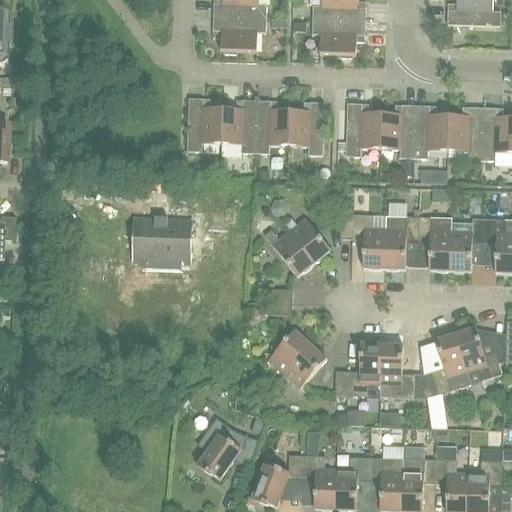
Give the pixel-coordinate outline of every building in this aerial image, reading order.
[(214,0),(214,20),(266,21),(267,7),(259,7),(258,0),(214,0)] [(358,0),(321,0),(322,9),(313,9),(313,23),(366,24),(366,4),(358,4),(358,0)] [(492,0),(456,0),(457,7),(448,6),(448,27),(500,29),(501,14),(492,14),(492,0)] [(266,21),(214,20),(213,40),(222,40),(221,54),(224,54),(224,57),(237,57),(237,55),(257,55),(258,35),(266,35),(266,21)] [(272,22),(272,31),(286,31),(286,22),(272,22)] [(366,24),(313,23),(312,37),(321,37),(320,57),(340,58),(340,60),(353,61),(353,58),(356,58),(357,44),(365,45),(366,24)] [(222,146),(224,110),(210,110),(210,102),(204,102),(204,101),(190,101),(188,154),(203,154),(203,146),(222,146)] [(237,111),(224,110),(222,146),(242,147),(242,155),(256,156),(257,103),(244,103),(237,103),(237,111)] [(290,148),(291,113),(277,112),(278,104),(271,104),(271,103),(257,103),(256,156),(270,156),(270,148),(290,148)] [(304,113),(291,113),(290,148),(309,149),(309,157),(324,158),(325,105),(311,105),(304,105),(304,113)] [(362,106),(348,106),(347,159),(361,159),(361,151),(381,151),(382,115),(369,115),(369,107),(362,107),(362,106)] [(396,116),(382,115),(381,151),(401,152),(400,160),(414,161),(416,108),(402,108),(396,108),(396,116)] [(416,108),(414,161),(428,161),(429,153),(448,154),(450,117),(436,117),(436,109),(430,109),(416,108)] [(463,118),(450,117),(448,154),(468,154),(468,163),(482,163),(484,110),(463,110),(463,118)] [(484,110),(482,163),(496,163),(496,155),(511,155),(511,119),(503,119),(503,111),(497,111),(484,110)] [(420,173),(420,186),(429,186),(429,173),(420,173)] [(349,189),(334,193),(337,206),(352,203),(349,189)] [(223,233),(250,233),(250,214),(223,214),(223,233)] [(353,241),(353,217),(341,217),(340,241),(353,241)] [(353,217),(353,241),(364,242),(363,270),(369,271),(372,274),(380,274),(383,271),(385,271),(386,231),(374,231),(374,218),(353,217)] [(0,264),(2,265),(3,242),(15,242),(16,219),(0,218),(0,264)] [(386,218),(386,231),(385,271),(386,271),(389,274),(397,275),(400,272),(406,272),(407,243),(419,243),(419,219),(386,218)] [(155,221),(136,221),(134,265),(142,265),(142,271),(182,273),(182,266),(190,267),(192,223),(168,222),(168,220),(166,220),(166,222),(157,221),(157,219),(155,219),(155,221)] [(452,220),(431,220),(419,219),(419,243),(430,244),(429,273),(436,273),(439,276),(446,276),(449,273),(451,273),(452,225),(452,220)] [(289,234),(314,266),(316,265),(320,265),(326,261),(326,256),(331,253),(306,221),(289,234)] [(452,225),(451,273),(452,273),(455,276),(463,277),(466,274),(472,274),(473,245),(485,245),(485,221),(473,221),(473,225),(452,225)] [(496,246),(495,275),(501,275),(504,278),(511,278),(511,277),(511,226),(497,226),(497,222),(485,221),(485,245),(496,246)] [(265,237),(297,279),(302,275),(307,276),(312,271),(313,267),(314,266),(289,234),(280,242),(272,232),(265,237)] [(249,281),(250,259),(218,257),(217,280),(249,281)] [(293,292),(265,291),(265,305),(269,305),(293,306),(293,292)] [(293,306),(269,305),(268,317),(292,318),(293,306)] [(456,336),(468,374),(478,371),(482,383),(503,377),(496,354),(485,357),(476,330),(470,332),(466,330),(459,332),(457,336),(456,336)] [(285,377),(312,347),(310,346),(310,341),(305,337),(300,337),(296,333),(269,363),(285,377)] [(468,374),(456,336),(454,337),(450,334),(443,337),(441,340),(435,342),(444,370),(432,373),(440,396),(472,387),(468,374)] [(349,374),(348,398),(368,399),(369,386),(381,386),(383,346),(381,346),(378,343),(370,343),(367,346),(361,345),(360,374),(349,374)] [(381,399),(393,400),(414,400),(415,376),(403,376),(404,347),(398,347),(394,343),(387,343),(384,346),(383,346),(381,386),(381,399)] [(312,347),(285,377),(301,391),(327,361),(323,357),(322,353),(317,348),(313,348),(312,347)] [(335,398),(348,398),(349,374),(336,373),(335,398)] [(208,453),(199,467),(220,482),(234,463),(249,469),(259,443),(237,434),(233,433),(217,421),(199,446),(208,453)] [(304,482),(304,458),(290,458),(289,475),(266,466),(252,501),(277,510),(288,482),(304,482)] [(326,459),(304,458),(304,482),(316,482),(315,511),(321,511),(334,511),(336,511),(337,472),(325,472),(326,459)] [(337,472),(336,511),(338,511),(337,511),(357,511),(358,484),(370,484),(371,460),(350,459),(349,472),(337,472)] [(371,460),(370,484),(382,484),(380,511),(401,511),(404,461),(371,460)] [(404,461),(401,511),(423,511),(424,486),(436,486),(436,462),(404,461)] [(436,462),(436,486),(448,487),(446,511),(468,511),(469,476),(457,476),(458,463),(436,462)] [(469,476),(468,511),(489,511),(490,488),(502,488),(503,464),(482,464),(481,476),(469,476)] [(511,511),(511,496),(502,496),(501,511),(511,511)]
